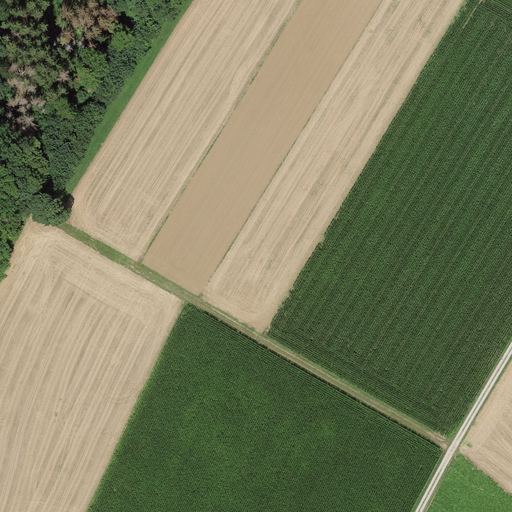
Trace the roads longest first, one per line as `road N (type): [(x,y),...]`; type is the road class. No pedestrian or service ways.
road 1 (track): [(43,218),(449,450)]
road 2 (track): [(417,511),(511,344)]
